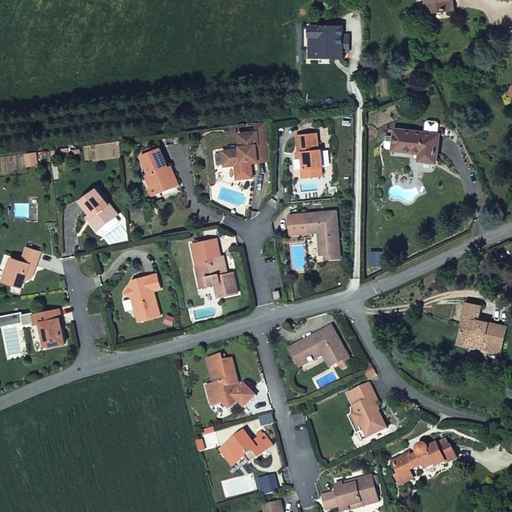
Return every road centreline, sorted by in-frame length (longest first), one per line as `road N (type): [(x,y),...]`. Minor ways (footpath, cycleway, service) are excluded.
road 1 (residential): [(0,403),(60,375),(255,323)]
road 2 (residential): [(353,297),(381,366),(422,401),(511,427)]
road 3 (residential): [(255,323),(309,506)]
road 4 (residential): [(353,297),(511,225)]
